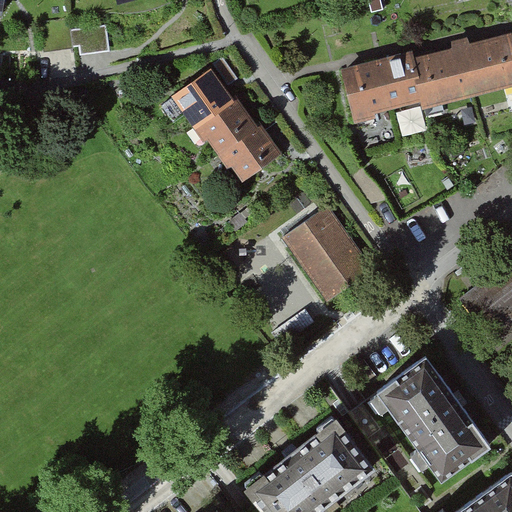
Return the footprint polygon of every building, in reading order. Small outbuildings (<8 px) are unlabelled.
[(24,0),(0,0),(0,13),(23,16),(24,0)] [(414,59),(345,77),(359,130),(425,112),(427,121),(511,98),(511,40),(417,66),(414,59)] [(214,64),(176,93),(244,181),(282,152),(214,64)] [(333,212),(287,243),(329,303),(374,272),(333,212)] [(511,259),(461,299),(491,337),(511,321),(511,259)] [(426,348),(376,384),(441,474),(491,438),(426,348)] [(380,391),(371,395),(382,421),(392,417),(380,391)] [(343,411),(242,483),(262,511),(310,511),(380,462),(343,411)] [(449,511),(511,511),(511,492),(501,476),(449,511)]
